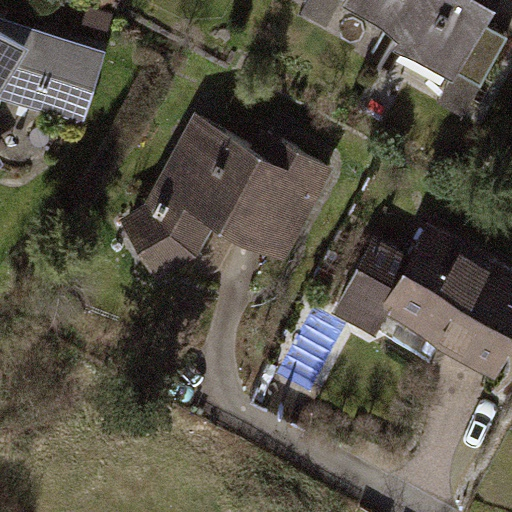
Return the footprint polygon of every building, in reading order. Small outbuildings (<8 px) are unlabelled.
[(345,0),(336,16),(397,49),(423,0),(345,0)] [(495,0),(423,0),(397,49),(389,62),(445,93),(495,0)] [(48,34),(0,10),(0,177),(20,168),(1,126),(21,93),(82,118),(111,51),(48,34)] [(325,172),(200,111),(158,197),(283,258),(325,172)] [(511,354),(511,260),(430,220),(388,304),(508,364),(511,354)]
